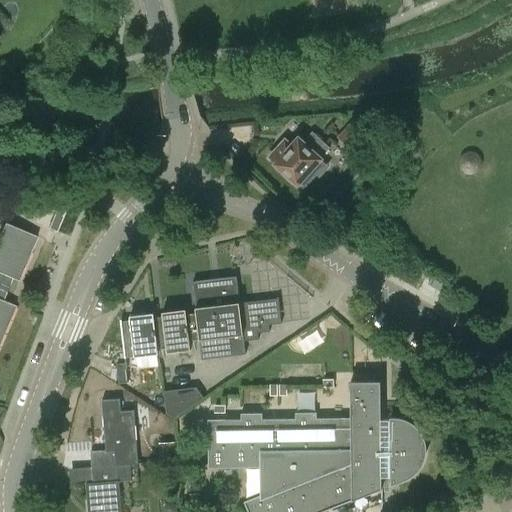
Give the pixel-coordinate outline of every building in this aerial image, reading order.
[(354,120),(338,138),(351,150),(367,133),(354,120)] [(285,137),(268,156),(285,172),(285,177),(291,183),(296,182),(298,184),(299,183),(304,188),(325,164),(320,159),(331,148),(313,132),(303,143),(299,140),(294,145),(285,137)] [(70,201),(55,194),(49,208),(64,215),(70,201)] [(0,341),(15,306),(2,301),(12,278),(18,280),(37,237),(5,223),(0,234),(0,341)] [(163,318),(154,319),(153,319),(157,349),(157,348),(167,347),(168,353),(191,350),(189,341),(200,340),(202,359),(245,354),(243,339),(259,338),(258,331),(270,330),(270,324),(280,324),(278,299),(239,302),(236,277),(193,283),(197,314),(186,315),(186,310),(163,313),(163,318)] [(153,319),(154,319),(153,314),(130,317),(131,322),(121,323),(124,352),(135,351),(135,357),(158,354),(157,348),(157,349),(153,319)] [(126,363),(116,364),(118,383),(128,382),(126,363)] [(424,443),(423,439),(420,432),(415,426),(412,424),(409,422),(405,420),(402,419),(398,418),(394,418),(391,417),(391,419),(382,419),(381,381),(351,382),(352,418),(317,419),(317,413),(296,413),(296,419),(263,419),(263,413),(242,414),(242,420),(226,420),(209,420),(209,469),(265,468),(265,494),(245,502),(248,511),(325,511),(383,489),(383,477),(392,477),(392,486),(403,481),(407,480),(410,477),(414,475),(416,472),(419,469),(421,466),(422,463),(424,459),(425,456),(425,454),(425,449),(424,443)] [(189,402),(205,401),(203,386),(167,388),(169,416),(190,414),(189,402)] [(129,465),(138,464),(134,411),(121,412),(120,400),(102,401),(106,451),(91,453),(92,468),(129,465)] [(177,460),(176,442),(159,443),(161,461),(177,460)] [(92,468),(94,484),(86,484),(88,511),(121,511),(119,482),(131,481),(129,465),(92,468)]
